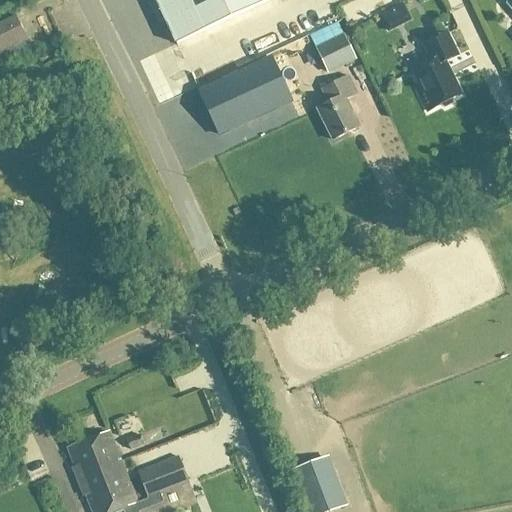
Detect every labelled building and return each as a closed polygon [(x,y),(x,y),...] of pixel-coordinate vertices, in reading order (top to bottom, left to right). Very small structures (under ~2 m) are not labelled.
[(273,0),(155,0),(176,44),(273,0)] [(16,17),(0,24),(0,58),(29,44),(16,17)] [(458,56),(447,34),(424,45),(431,59),(430,64),(414,72),(422,88),(417,91),(428,112),(441,105),(445,108),(453,104),(453,100),(462,95),(445,63),(458,56)] [(316,49),(327,71),(355,58),(344,35),(316,49)] [(272,57),(199,91),(219,135),(292,101),(272,57)] [(357,96),(347,77),(323,89),(330,103),(318,109),(334,141),(359,128),(346,102),(357,96)] [(205,399),(167,414),(170,421),(180,417),(186,433),(214,422),(205,399)] [(83,485),(124,468),(110,433),(68,449),(83,485)] [(127,440),(129,445),(131,450),(144,445),(140,435),(127,440)] [(190,484),(179,457),(138,473),(149,500),(190,484)] [(333,511),(348,506),(329,457),(292,472),(307,511),(333,511)] [(124,468),(83,485),(93,511),(117,511),(138,504),(124,468)]
